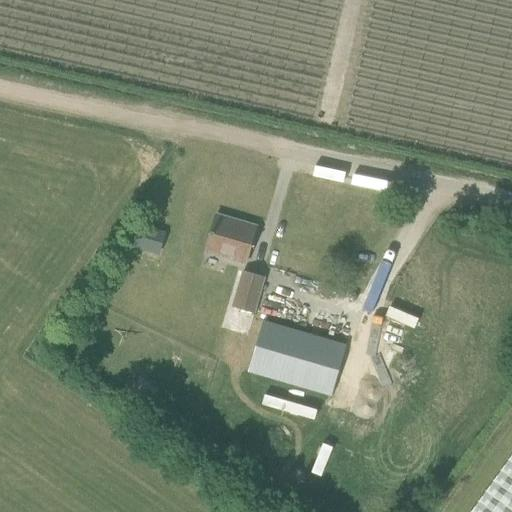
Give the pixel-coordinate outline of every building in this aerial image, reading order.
[(216,215),(204,253),(245,265),(256,226),(216,215)] [(242,273),(232,307),(253,313),(263,279),(242,273)] [(263,320),(248,372),(331,396),(346,344),(263,320)] [(379,379),(360,370),(349,391),(367,401),(379,379)] [(511,511),(511,454),(470,511),(511,511)] [(370,511),(326,489),(321,498),(348,511),(370,511)]
